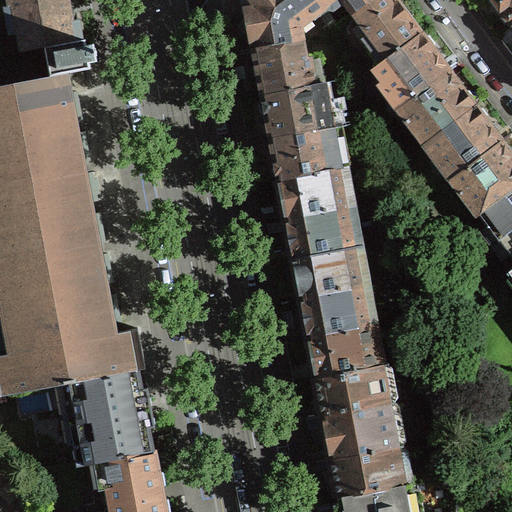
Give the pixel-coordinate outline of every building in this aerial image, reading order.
[(76,41),(67,0),(7,0),(9,7),(5,8),(10,35),(18,33),(21,51),(44,47),(76,41)] [(243,0),(253,49),(302,40),(303,40),(301,29),(313,20),(309,14),(319,7),(333,9),(334,0),(243,0)] [(352,13),(369,0),(343,0),(343,1),(352,13)] [(402,0),(399,3),(396,0),(369,0),(352,13),(387,59),(421,33),(409,17),(413,14),(402,0)] [(511,26),(511,25),(511,0),(488,0),(498,14),(501,12),(511,26)] [(386,77),(378,83),(396,108),(448,69),(421,33),(387,59),(378,66),(386,77)] [(0,308),(1,315),(0,315),(0,339),(1,344),(7,343),(8,352),(0,353),(0,392),(67,380),(143,366),(145,365),(138,327),(117,331),(115,322),(120,321),(115,293),(109,295),(107,281),(113,280),(107,253),(102,254),(99,241),(105,240),(100,213),(94,214),(92,200),(97,199),(92,172),(86,173),(84,160),(90,159),(84,131),(79,132),(76,119),(82,118),(77,91),(71,92),(67,73),(91,68),(89,63),(97,61),(94,43),(86,45),(85,39),(76,41),(44,47),(49,76),(0,85),(0,308)] [(262,96),(316,85),(310,56),(306,57),(303,40),(302,40),(253,49),(255,62),(254,63),(254,64),(253,65),(252,66),(254,75),(256,76),(258,78),(262,96)] [(469,90),(463,89),(448,69),(396,108),(414,131),(421,126),(430,138),(475,105),(473,102),(474,96),(469,90)] [(261,114),(263,115),(265,115),(269,138),(334,125),(325,84),(316,85),(262,96),(262,99),(260,100),(260,101),(259,102),(261,114)] [(439,150),(432,155),(450,179),(501,140),(486,120),(487,114),(482,108),(476,107),(475,105),(430,138),(439,150)] [(277,179),(341,167),(334,125),(269,138),(274,160),(272,161),(271,162),(270,163),(273,174),(274,175),(275,176),(277,176),(277,179)] [(511,154),(501,140),(450,179),(468,203),(474,198),(483,210),(511,188),(511,154)] [(349,206),(341,167),(277,179),(285,219),(349,206)] [(480,212),(500,238),(511,228),(511,188),(483,210),(480,212)] [(356,246),(349,206),(285,219),(292,258),(356,246)] [(500,238),(511,254),(511,228),(500,238)] [(364,285),(356,246),(292,258),(300,297),(364,285)] [(371,324),(364,285),(300,297),(307,336),(371,324)] [(379,364),(371,324),(307,336),(315,376),(379,364)] [(381,363),(379,364),(315,376),(322,414),(388,402),(381,363)] [(149,426),(155,425),(143,366),(67,380),(78,439),(68,441),(68,443),(72,443),(76,463),(101,459),(153,449),(175,445),(173,433),(151,437),(149,426)] [(396,445),(388,402),(322,414),(330,458),(396,445)] [(404,483),(396,445),(330,458),(338,496),(404,483)] [(167,511),(170,510),(168,499),(162,498),(160,486),(165,483),(163,471),(157,470),(153,449),(101,459),(111,511),(167,511)] [(416,511),(411,482),(404,483),(338,496),(340,511),(416,511)]
